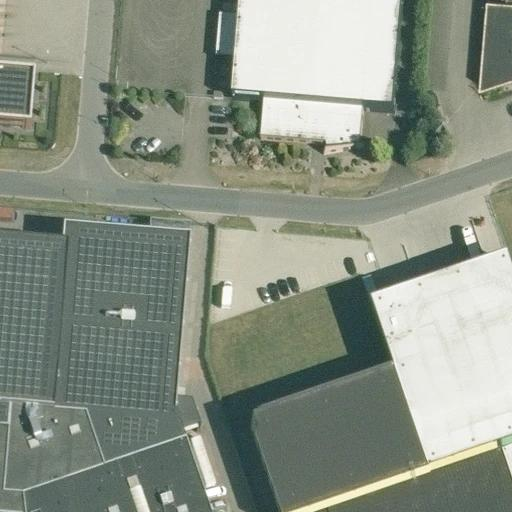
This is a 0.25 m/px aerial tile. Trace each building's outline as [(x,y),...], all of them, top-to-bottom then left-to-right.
[(364,148),(364,147),(360,147),(363,111),(394,114),(403,0),(240,0),(239,18),(219,16),(216,59),(236,60),(232,100),(264,103),(261,140),(325,146),(327,153),(323,154),(323,155),(364,148)] [(511,0),(486,0),(479,87),(511,76),(511,0)] [(0,128),(29,130),(34,77),(0,73),(0,128)] [(0,511),(205,511),(179,435),(200,428),(191,402),(175,401),(189,245),(62,235),(61,253),(0,248),(0,511)] [(395,380),(251,430),(278,511),(511,511),(511,270),(511,266),(506,268),(511,285),(511,286),(399,325),(393,308),(378,314),(377,312),(373,313),(395,380)]
